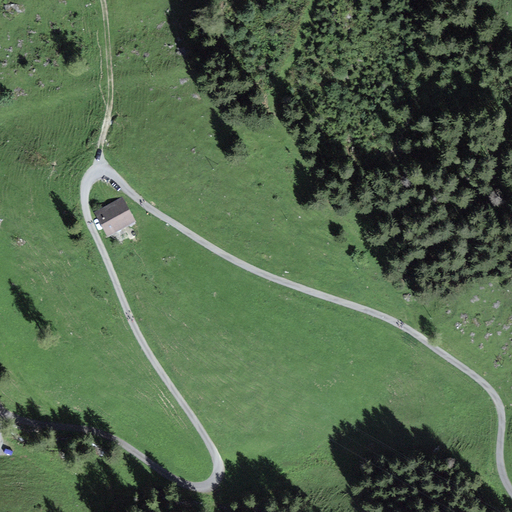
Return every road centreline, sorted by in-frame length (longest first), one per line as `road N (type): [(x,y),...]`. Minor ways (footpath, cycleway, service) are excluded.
road 1 (track): [(430,343),(375,313),(223,255),(100,170),(85,187),(85,213),(138,335),(221,475),(195,490),(118,441),(5,420)]
road 2 (track): [(511,492),(501,467),(496,398),(430,343)]
road 3 (track): [(104,0),(111,91),(100,170)]
